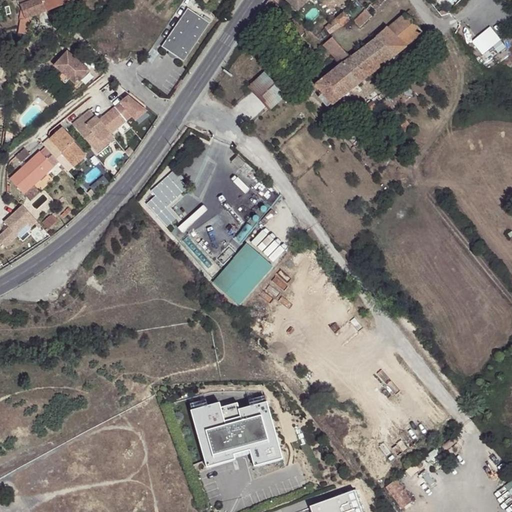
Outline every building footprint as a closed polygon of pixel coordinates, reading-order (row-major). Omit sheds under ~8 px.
[(20,9),(18,30),(17,33),(28,34),(34,17),(47,12),(42,0),(17,0),(21,9),(20,9)] [(42,0),(47,12),(78,0),(42,0)] [(279,3),(276,0),(267,0),(261,9),(265,14),(272,18),(282,5),(279,3)] [(276,0),(279,3),(281,0),(286,0),(298,10),(307,0),(276,0)] [(362,6),(358,1),(334,19),(340,27),(351,18),(359,25),(370,14),(365,8),(362,6)] [(292,21),(295,18),(282,5),(272,18),(281,28),(284,27),(292,21)] [(187,6),(160,44),(182,59),(209,21),(187,6)] [(414,16),(410,11),(405,15),(409,19),(414,16)] [(409,19),(405,15),(385,30),(403,49),(421,34),(409,19)] [(340,27),(334,19),(325,28),(329,34),(340,27)] [(304,34),(292,21),(284,27),(295,42),(304,34)] [(488,50),(501,40),(490,26),(477,36),(488,50)] [(403,49),(385,30),(350,58),(332,38),(324,46),(341,65),(336,69),(354,90),(361,84),(360,83),(403,49)] [(87,67),(64,48),(52,63),(59,69),(67,76),(75,81),(87,67)] [(67,76),(59,69),(56,74),(63,80),(67,76)] [(332,106),(354,90),(336,69),(325,77),(321,73),(317,76),(321,81),(315,85),(332,106)] [(287,96),(265,72),(248,87),(270,112),(287,96)] [(332,106),(315,85),(313,87),(322,97),(319,99),(328,109),(332,106)] [(129,95),(100,118),(97,114),(96,115),(90,108),(73,121),(87,139),(94,133),(100,141),(110,132),(132,115),(135,120),(147,111),(129,95)] [(367,106),(371,111),(385,100),(381,95),(367,106)] [(363,118),(359,113),(349,121),(353,126),(363,118)] [(406,118),(390,135),(396,141),(400,137),(413,124),(406,118)] [(374,133),(366,122),(357,129),(365,140),(374,133)] [(62,126),(50,137),(61,150),(61,151),(74,165),(86,155),(73,140),(74,140),(62,126)] [(94,133),(87,139),(96,151),(115,137),(110,132),(100,141),(94,133)] [(48,141),(45,144),(47,146),(50,150),(53,147),(48,141)] [(129,143),(123,149),(129,156),(133,150),(129,143)] [(47,146),(10,177),(24,193),(35,183),(54,166),(48,159),(54,154),(50,150),(47,146)] [(26,147),(17,155),(21,161),(31,153),(26,147)] [(245,164),(238,156),(232,161),(240,170),(245,164)] [(245,164),(240,170),(247,176),(255,168),(248,161),(245,164)] [(148,205),(169,228),(178,220),(167,208),(189,188),(174,172),(153,191),(157,196),(148,205)] [(102,177),(90,187),(95,193),(107,182),(102,177)] [(35,183),(24,193),(28,198),(40,188),(35,183)] [(22,204),(4,221),(8,226),(0,233),(0,239),(5,245),(17,234),(15,233),(27,222),(33,216),(22,204)] [(33,216),(27,222),(30,226),(36,220),(33,216)] [(51,216),(44,223),(49,228),(56,222),(51,216)] [(214,283),(240,305),(274,266),(248,244),(214,283)] [(220,403),(191,411),(206,463),(235,455),(250,451),(253,459),(282,451),(268,402),(240,410),(238,403),(222,408),(220,403)] [(465,429),(460,432),(464,438),(469,434),(465,429)] [(282,451),(253,459),(255,467),(284,459),(282,451)] [(235,455),(206,463),(207,468),(236,460),(235,455)] [(414,502),(398,480),(387,488),(404,510),(414,502)] [(361,511),(354,491),(310,507),(311,511),(361,511)]
